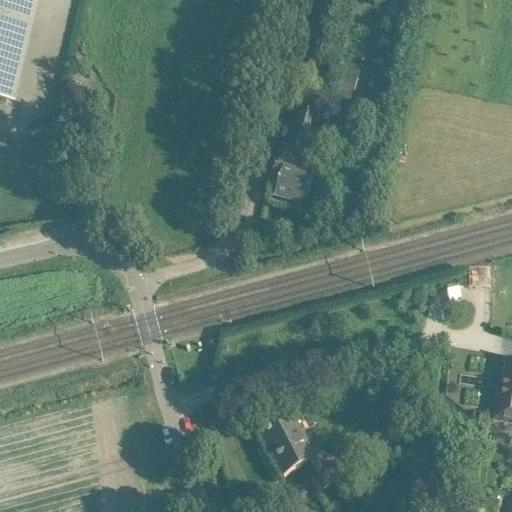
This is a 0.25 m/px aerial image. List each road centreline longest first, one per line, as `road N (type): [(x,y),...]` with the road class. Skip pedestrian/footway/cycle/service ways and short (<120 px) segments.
road 1 (unclassified): [(208,511),(131,283),(85,252),(0,259)]
road 2 (unknown): [(308,0),(247,208),(228,243),(140,300)]
